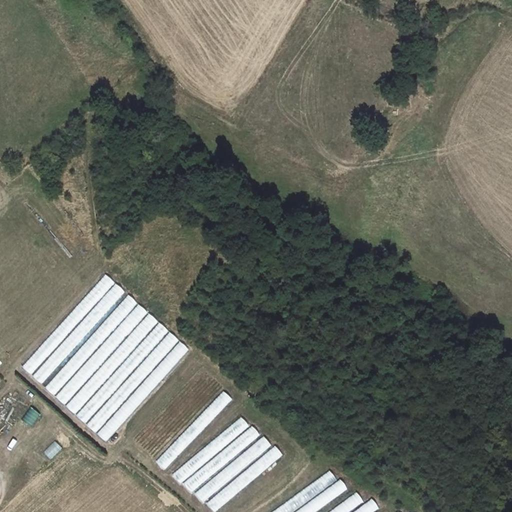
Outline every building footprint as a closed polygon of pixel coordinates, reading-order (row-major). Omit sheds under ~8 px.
[(21,367),(106,442),(189,348),(104,273),(21,367)] [(225,391),(155,459),(163,468),(233,399),(225,391)] [(246,415),(174,469),(206,511),(210,511),(284,457),(276,445),(271,449),(246,415)] [(333,470),(269,511),(317,511),(347,492),(333,470)] [(378,511),(381,510),(372,497),(364,502),(359,493),(330,511),(378,511)]
